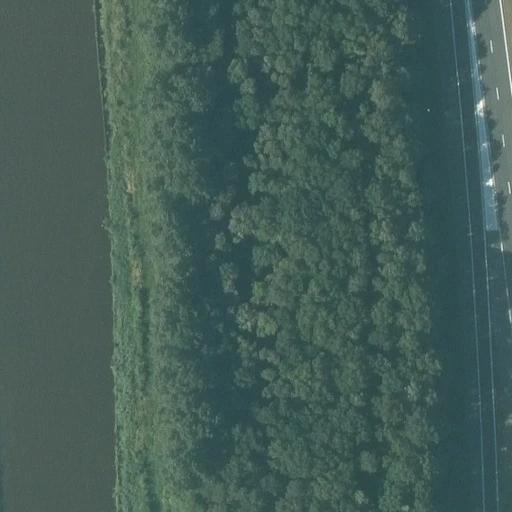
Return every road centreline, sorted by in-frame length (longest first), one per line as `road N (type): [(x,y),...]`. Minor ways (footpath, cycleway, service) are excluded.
road 1 (motorway): [(467,0),(489,511)]
road 2 (motorway): [(483,0),(511,229)]
